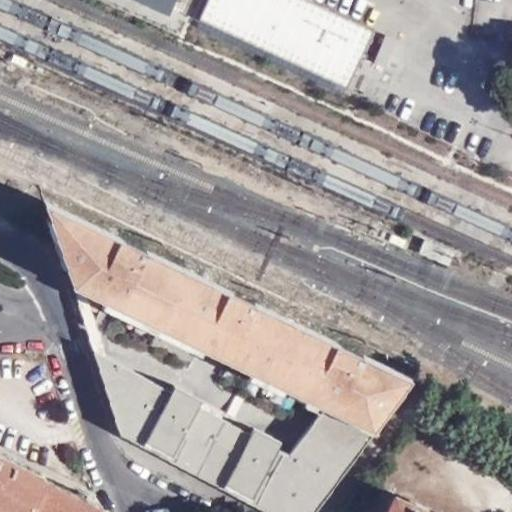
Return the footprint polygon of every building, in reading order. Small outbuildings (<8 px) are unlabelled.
[(148,0),(169,10),(173,0),(148,0)] [(207,0),(200,17),(323,74),(344,28),(283,0),(207,0)] [(266,511),(314,511),(412,382),(412,381),(45,204),(119,434),(266,511)] [(102,511),(86,494),(0,453),(0,511),(102,511)] [(417,511),(386,497),(379,511),(417,511)]
